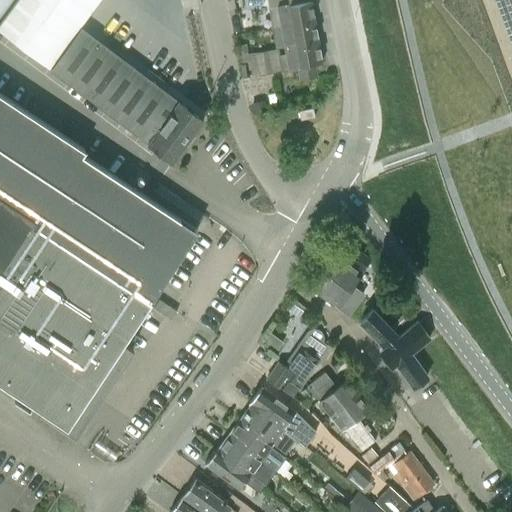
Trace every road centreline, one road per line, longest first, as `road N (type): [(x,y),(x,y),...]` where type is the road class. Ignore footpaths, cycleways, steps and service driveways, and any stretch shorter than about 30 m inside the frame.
road 1 (unclassified): [(468,511),(370,370),(313,301),(279,276)]
road 2 (residential): [(104,511),(279,276)]
road 3 (tertiary): [(511,412),(356,208),(329,190)]
road 4 (unclassified): [(311,222),(253,154),(228,90),(209,0)]
road 5 (tertiary): [(329,190),(354,133),(335,0)]
